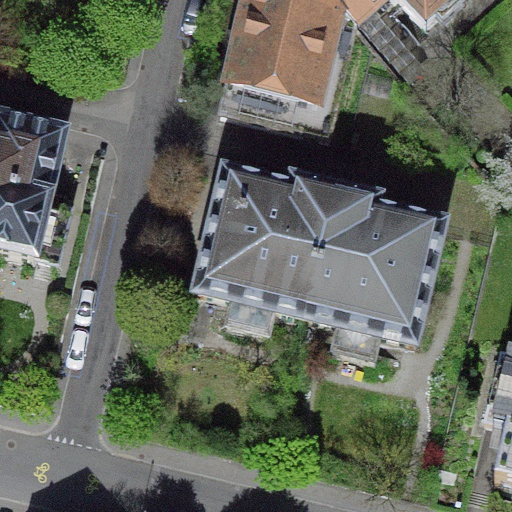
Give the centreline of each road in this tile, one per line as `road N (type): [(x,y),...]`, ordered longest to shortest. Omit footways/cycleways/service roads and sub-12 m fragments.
road 1 (residential): [(66,478),(177,0)]
road 2 (residential): [(66,478),(209,511)]
